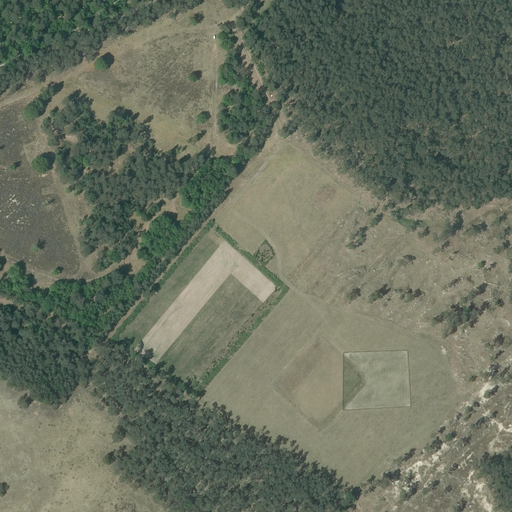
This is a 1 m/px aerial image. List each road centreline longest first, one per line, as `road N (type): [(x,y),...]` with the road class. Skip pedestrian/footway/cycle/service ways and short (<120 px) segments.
road 1 (track): [(0,71),(153,0)]
road 2 (track): [(247,0),(230,19),(276,129)]
